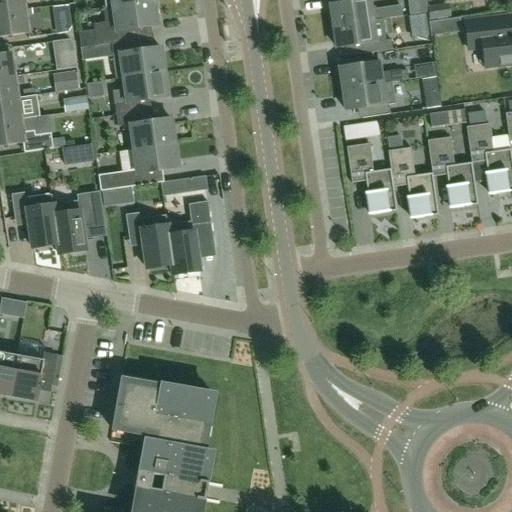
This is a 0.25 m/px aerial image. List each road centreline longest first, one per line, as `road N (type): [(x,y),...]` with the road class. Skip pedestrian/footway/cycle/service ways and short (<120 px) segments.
road 1 (residential): [(207,0),(253,325)]
road 2 (tertiary): [(246,0),(286,276)]
road 3 (residential): [(323,271),(284,0)]
road 4 (residential): [(93,298),(52,511)]
road 5 (residential): [(323,271),(511,244)]
road 6 (tertiary): [(294,321),(302,348),(348,403),(419,443)]
road 7 (residential): [(253,325),(93,298)]
